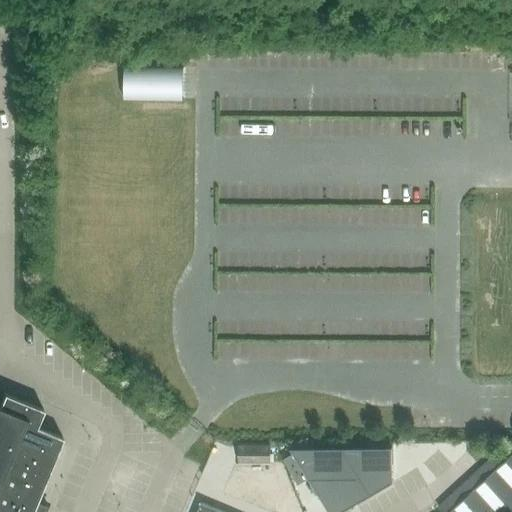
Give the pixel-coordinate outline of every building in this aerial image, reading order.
[(123,66),(123,98),(182,99),(183,67),(123,66)] [(0,400),(0,511),(40,511),(45,500),(36,497),(61,436),(35,425),(42,408),(3,392),(0,400)] [(270,445),(238,445),(238,461),(270,461),(270,445)] [(289,448),(326,511),(341,511),(392,482),(392,445),(289,446),(289,448)] [(487,476),(447,511),(511,511),(511,452),(500,464),(487,476)] [(442,511),(447,511),(500,464),(492,456),(437,506),(442,511)] [(196,511),(225,511),(201,502),(196,511)]
